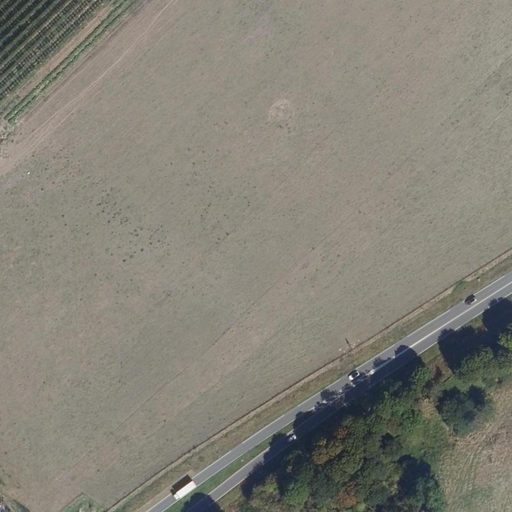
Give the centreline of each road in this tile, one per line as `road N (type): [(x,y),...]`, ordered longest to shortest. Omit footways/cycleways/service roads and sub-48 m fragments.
road 1 (primary): [(366,376),(161,511)]
road 2 (primary): [(202,511),(366,376)]
road 3 (primary): [(511,286),(366,376)]
